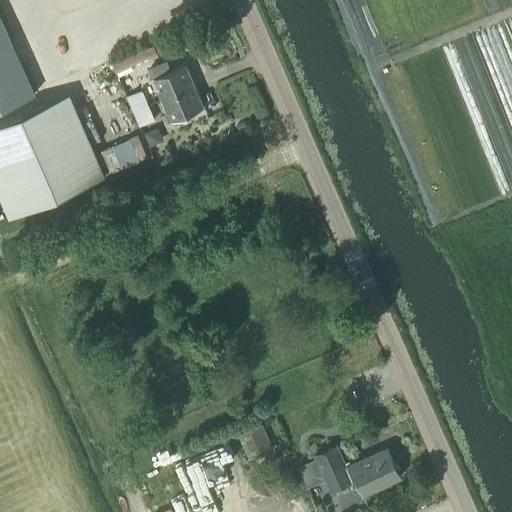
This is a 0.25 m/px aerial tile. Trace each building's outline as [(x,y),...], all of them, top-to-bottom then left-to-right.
[(0,107),(35,92),(0,13),(0,107)] [(159,52),(178,43),(174,32),(154,41),(159,52)] [(152,44),(111,63),(115,72),(156,53),(152,44)] [(163,97),(194,83),(185,63),(170,69),(166,60),(150,67),(163,97)] [(203,104),(194,83),(163,97),(171,118),(203,104)] [(132,109),(148,103),(142,88),(126,95),(132,109)] [(139,124),(155,117),(148,103),(132,109),(139,124)] [(74,106),(0,138),(0,203),(6,216),(104,173),(74,106)] [(157,127),(143,133),(149,147),(160,143),(162,138),(157,127)] [(249,458),(274,449),(263,422),(239,433),(249,458)] [(387,446),(350,462),(349,461),(344,463),(336,444),(316,453),(331,488),(356,477),(362,492),(400,476),(387,446)]
